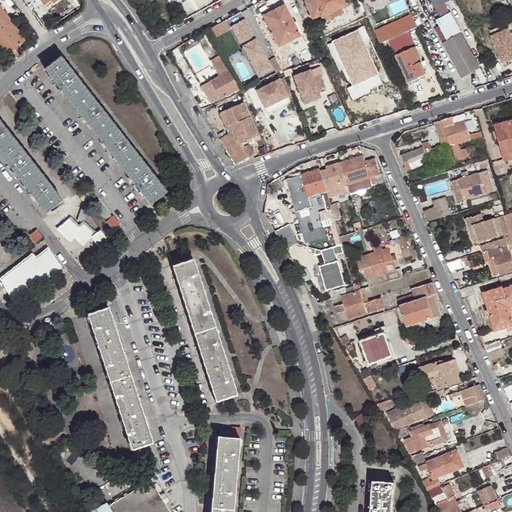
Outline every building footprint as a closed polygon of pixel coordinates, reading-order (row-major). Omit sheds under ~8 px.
[(341,0),(304,0),(311,19),(321,15),(330,11),(336,9),(338,15),(343,13),(341,7),(344,5),(341,0)] [(150,4),(156,15),(161,12),(155,1),(150,4)] [(262,15),(278,47),(299,37),(284,4),(262,15)] [(0,50),(2,54),(22,40),(0,8),(0,50)] [(330,11),(321,15),(323,21),(332,17),(330,11)] [(411,14),(374,30),(380,43),(390,39),(408,31),(417,27),(411,14)] [(272,68),(244,18),(231,25),(244,47),(251,60),(259,75),(272,68)] [(231,28),(226,19),(211,27),(216,37),(231,28)] [(434,27),(442,39),(452,33),(443,21),(434,27)] [(490,30),(492,33),(510,25),(508,22),(490,30)] [(492,33),(504,60),(511,56),(511,30),(510,25),(492,33)] [(358,29),(333,41),(353,86),(378,74),(358,29)] [(390,39),(396,53),(413,45),(408,31),(390,39)] [(461,77),(479,67),(461,33),(442,43),(461,77)] [(413,45),(396,53),(410,84),(427,77),(420,63),(422,62),(413,45)] [(251,60),(244,47),(242,48),(249,61),(251,60)] [(58,54),(42,67),(54,82),(58,86),(81,115),(85,121),(107,149),(111,155),(134,183),(138,190),(149,203),(164,190),(58,54)] [(282,68),(275,56),(269,60),(276,72),(282,68)] [(218,76),(227,70),(221,58),(212,63),(218,76)] [(209,80),(219,98),(237,88),(227,70),(218,76),(209,80)] [(310,71),(293,77),(301,98),(318,91),(325,89),(319,75),(312,77),(310,71)] [(213,101),(219,98),(209,80),(203,83),(213,101)] [(285,80),(280,82),(287,99),(292,97),(285,80)] [(260,84),(246,90),(251,104),(261,100),(264,108),(287,99),(280,82),(262,89),(260,84)] [(318,91),(301,98),(303,105),(320,98),(318,91)] [(287,99),(264,108),(266,114),(289,105),(287,99)] [(243,102),(235,105),(241,119),(248,116),(243,102)] [(235,105),(223,110),(229,126),(231,125),(232,129),(238,142),(240,142),(256,135),(248,116),(241,119),(235,105)] [(223,110),(218,111),(226,131),(232,129),(231,125),(229,126),(223,110)] [(457,122),(455,116),(441,120),(446,137),(449,146),(452,145),(454,152),(460,150),(458,143),(469,140),(482,136),(481,131),(467,135),(463,121),(457,122)] [(47,209),(48,208),(61,198),(21,147),(20,146),(0,119),(0,154),(6,163),(12,170),(28,191),(34,198),(44,211),(47,209)] [(441,120),(435,122),(442,148),(449,146),(446,137),(441,120)] [(511,120),(495,126),(502,151),(511,147),(511,120)] [(241,146),(240,142),(238,142),(236,143),(230,132),(218,138),(232,163),(244,156),(251,154),(247,144),(241,146)] [(421,141),(422,144),(426,152),(430,161),(432,158),(428,148),(430,147),(426,140),(421,141)] [(402,161),(408,160),(426,152),(422,144),(399,154),(402,161)] [(449,146),(442,148),(445,158),(436,161),(438,167),(457,160),(454,152),(452,145),(449,146)] [(511,147),(502,151),(504,159),(511,156),(511,147)] [(466,148),(460,150),(463,159),(469,157),(466,148)] [(454,152),(457,160),(463,159),(460,150),(454,152)] [(426,152),(408,160),(402,161),(402,162),(406,171),(430,161),(426,152)] [(362,155),(340,162),(347,183),(369,176),(364,161),(362,155)] [(374,158),(364,161),(369,176),(379,173),(374,158)] [(324,191),(318,169),(286,178),(295,211),(311,207),(308,195),(324,191)] [(485,194),(494,191),(488,172),(479,174),(485,194)] [(373,183),(384,180),(383,174),(372,178),(373,183)] [(485,194),(479,174),(468,177),(461,179),(458,180),(463,200),(485,194)] [(283,184),(279,176),(275,179),(272,183),(275,189),(283,184)] [(369,176),(347,183),(350,192),(371,186),(369,176)] [(456,203),(463,200),(458,180),(450,182),(456,203)] [(440,206),(443,217),(451,215),(445,197),(432,200),(435,208),(440,206)] [(428,221),(443,217),(440,206),(435,208),(424,212),(428,221)] [(328,208),(316,213),(321,226),(333,222),(328,208)] [(494,221),(493,218),(484,221),(482,213),(465,218),(468,227),(473,225),(478,241),(509,232),(505,218),(494,221)] [(71,218),(62,228),(72,237),(77,233),(85,240),(91,234),(99,244),(107,238),(100,228),(95,232),(84,222),(80,227),(71,218)] [(473,243),(478,241),(473,225),(468,227),(473,243)] [(291,232),(286,235),(282,227),(277,229),(286,246),(296,241),(291,232)] [(507,244),(511,242),(511,241),(511,237),(501,240),(503,246),(507,244)] [(511,269),(511,260),(509,249),(507,244),(503,246),(486,251),(489,261),(493,276),(511,269)] [(369,279),(371,287),(406,276),(404,269),(396,271),(394,264),(393,258),(391,250),(363,258),(364,263),(359,264),(361,273),(366,271),(369,279)] [(56,264),(49,251),(35,259),(32,254),(13,269),(9,272),(7,276),(6,281),(7,286),(10,290),(12,289),(15,292),(23,285),(22,283),(44,271),(45,273),(56,264)] [(345,258),(346,262),(359,258),(358,254),(345,258)] [(339,258),(319,263),(326,288),(345,283),(339,258)] [(192,259),(171,266),(175,278),(180,291),(185,308),(189,321),(197,346),(201,361),(206,375),(211,390),(214,402),(236,395),(192,259)] [(461,259),(447,263),(451,272),(463,267),(461,259)] [(416,301),(439,294),(434,282),(412,289),(416,301)] [(510,287),(503,290),(511,316),(511,284),(510,285),(510,287)] [(511,324),(511,316),(503,290),(502,287),(482,293),(486,307),(484,308),(487,318),(490,317),(494,330),(506,327),(511,324)] [(355,292),(342,296),(345,304),(347,311),(349,319),(367,313),(364,303),(361,291),(355,292)] [(399,300),(400,307),(416,302),(416,301),(414,297),(403,300),(402,299),(399,300)] [(441,316),(434,297),(428,298),(434,318),(441,316)] [(382,298),(375,300),(378,310),(385,308),(382,298)] [(416,302),(400,307),(407,328),(425,323),(434,319),(434,318),(428,298),(416,302)] [(318,304),(323,311),(330,309),(331,304),(329,300),(318,304)] [(375,300),(364,303),(367,313),(378,310),(375,300)] [(347,311),(345,304),(335,308),(337,314),(347,311)] [(131,451),(152,444),(108,306),(86,313),(131,451)] [(330,322),(333,328),(342,325),(339,318),(330,322)] [(425,323),(407,328),(409,333),(427,328),(426,326),(425,323)] [(361,341),(368,366),(393,358),(385,334),(361,341)] [(339,339),(343,345),(350,341),(346,335),(339,339)] [(427,393),(461,382),(453,359),(437,364),(436,362),(419,368),(427,393)] [(362,378),(368,388),(376,384),(371,376),(362,378)] [(479,385),(461,391),(466,407),(479,403),(486,400),(479,385)] [(382,412),(387,411),(395,409),(389,400),(377,404),(382,412)] [(396,408),(403,425),(411,422),(414,420),(425,417),(421,405),(420,400),(409,405),(409,404),(396,408)] [(421,405),(425,417),(432,415),(428,402),(421,405)] [(393,428),(403,425),(396,408),(395,409),(387,411),(393,428)] [(362,414),(355,419),(359,426),(367,422),(362,414)] [(405,443),(409,453),(447,441),(445,434),(441,435),(440,431),(444,430),(441,422),(424,427),(423,423),(410,428),(414,440),(405,443)] [(406,427),(396,430),(399,439),(409,436),(406,427)] [(232,511),(239,438),(216,436),(215,449),(213,464),(212,481),(211,495),(209,511),(232,511)] [(498,461),(511,456),(507,448),(494,453),(498,461)] [(462,468),(457,452),(418,466),(420,472),(428,469),(429,472),(427,472),(429,479),(462,468)] [(423,456),(412,461),(413,465),(424,460),(423,456)] [(511,463),(502,468),(498,461),(481,468),(486,479),(498,473),(500,478),(504,476),(505,479),(511,476),(511,463)] [(422,482),(427,490),(438,485),(439,485),(437,480),(429,483),(427,479),(422,482)] [(172,511),(152,480),(110,506),(109,505),(105,504),(99,507),(99,511),(172,511)] [(391,511),(394,484),(374,483),(372,501),(371,509),(371,511),(391,511)] [(447,502),(453,498),(457,495),(451,483),(440,488),(447,502)] [(498,499),(492,484),(477,491),(484,506),(487,504),(498,499)] [(429,493),(440,488),(438,485),(427,490),(429,493)] [(429,493),(439,511),(469,511),(471,511),(467,504),(459,508),(453,498),(447,502),(440,488),(429,493)] [(487,506),(489,509),(490,511),(500,507),(497,501),(487,506)]
